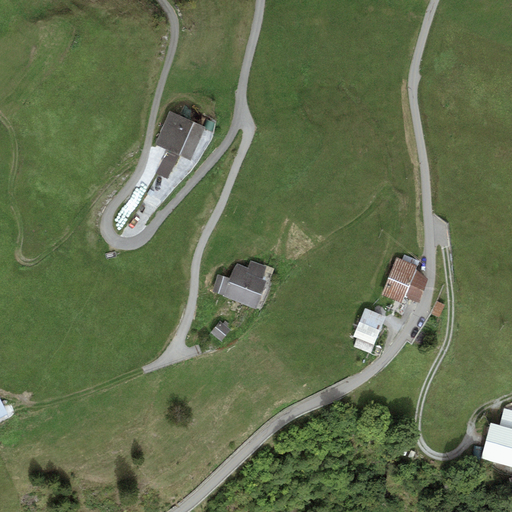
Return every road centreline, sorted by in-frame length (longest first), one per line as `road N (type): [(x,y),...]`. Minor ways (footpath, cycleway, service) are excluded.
road 1 (unclassified): [(177,511),(287,415),(375,368),(419,310),(430,265),(412,87),(434,0)]
road 2 (track): [(172,355),(220,344),(248,327),(295,261),(386,195),(397,208),(377,295),(406,330)]
road 3 (track): [(428,232),(443,245),(450,316),(419,404),(420,445),(452,455),(475,414),(511,394)]
road 4 (track): [(142,162),(108,181),(50,251),(24,262),(9,192),(13,135),(0,116)]
road 5 (track): [(0,394),(41,404),(143,370)]
